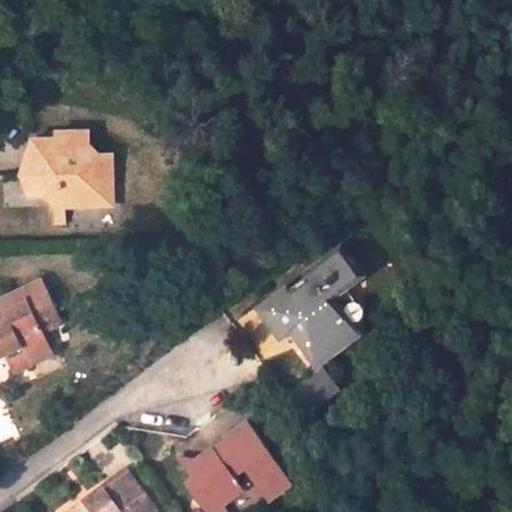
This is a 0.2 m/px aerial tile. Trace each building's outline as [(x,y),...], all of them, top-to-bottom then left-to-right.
[(90,131),(61,132),(61,139),(90,139),(90,131)] [(30,156),(31,194),(59,195),(59,206),(65,206),(105,206),(105,186),(115,187),(115,153),(99,154),(90,145),(90,139),(61,139),(36,139),(36,156),(30,156)] [(105,186),(105,206),(115,206),(115,187),(105,186)] [(294,325),(320,360),(356,333),(348,323),(329,297),(343,287),(358,276),(341,253),(312,275),(314,278),(285,300),(282,296),(265,308),(283,333),(294,325)] [(10,319),(0,324),(0,356),(6,354),(16,374),(33,367),(30,360),(54,350),(46,331),(64,323),(45,281),(2,301),(10,319)] [(348,323),(362,312),(343,287),(329,297),(348,323)] [(33,367),(57,356),(54,350),(30,360),(33,367)] [(343,390),(325,366),(300,385),(318,409),(343,390)] [(187,484),(202,505),(210,499),(217,509),(244,489),(234,476),(246,466),(271,499),(294,483),(249,424),(227,440),(228,441),(217,450),(216,449),(197,462),(182,461),(194,478),(187,484)] [(129,473),(95,498),(96,500),(90,505),(86,500),(70,511),(158,511),(154,507),(129,473)] [(202,505),(207,511),(212,511),(217,509),(210,499),(202,505)]
